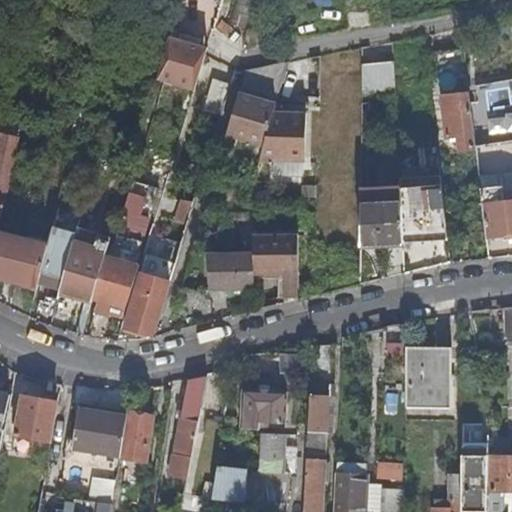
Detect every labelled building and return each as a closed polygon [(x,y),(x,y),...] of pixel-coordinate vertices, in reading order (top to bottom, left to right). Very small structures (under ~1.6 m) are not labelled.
[(166,82),(192,92),(204,47),(178,40),(166,82)] [(435,53),(440,92),(442,91),(469,88),(465,50),(435,53)] [(246,71),(246,82),(282,92),(290,62),(246,71)] [(229,137),(266,147),(277,111),(279,102),(282,92),(246,82),(243,92),(242,91),(229,137)] [(229,90),(213,85),(204,114),(220,119),(229,90)] [(469,88),(442,91),(445,112),(472,110),(469,88)] [(459,152),(476,150),(472,110),(445,112),(444,113),(447,138),(457,137),(459,152)] [(266,147),(263,160),(309,161),(310,111),(277,111),(266,147)] [(0,206),(4,208),(11,174),(10,174),(16,145),(0,141),(0,206)] [(400,192),(400,195),(442,192),(440,178),(400,180),(400,192)] [(138,216),(149,220),(157,193),(158,190),(134,184),(130,193),(143,197),(138,216)] [(481,189),(482,199),(505,197),(504,186),(481,189)] [(360,194),(360,209),(401,206),(400,195),(400,192),(360,194)] [(401,206),(403,240),(447,236),(442,192),(400,195),(401,206)] [(123,308),(149,220),(138,216),(143,197),(130,193),(106,270),(98,301),(123,308)] [(482,199),(486,238),(504,236),(504,241),(511,240),(511,195),(505,197),(482,199)] [(360,209),(360,249),(403,246),(403,240),(401,206),(360,209)] [(40,272),(64,279),(72,250),(74,242),(50,236),(47,247),(40,272)] [(253,255),(244,256),(248,277),(283,276),(284,301),(299,300),(297,236),(253,238),(253,255)] [(403,240),(403,246),(448,242),(447,236),(403,240)] [(0,241),(0,280),(8,282),(11,272),(18,246),(0,241)] [(11,272),(8,282),(36,288),(37,285),(40,272),(47,247),(26,241),(25,247),(18,246),(11,272)] [(64,279),(61,290),(94,299),(106,260),(72,250),(64,279)] [(207,295),(251,293),(249,282),(248,277),(244,256),(205,258),(207,295)] [(248,277),(249,282),(278,281),(279,302),(284,301),(283,276),(248,277)] [(124,329),(153,338),(169,286),(141,278),(124,329)] [(0,280),(0,286),(7,288),(8,282),(0,280)] [(8,282),(7,288),(34,295),(36,288),(8,282)] [(511,306),(501,307),(502,338),(511,338),(511,306)] [(407,345),(407,326),(385,332),(384,365),(387,365),(388,371),(403,371),(404,366),(406,366),(407,345)] [(452,346),(407,345),(406,366),(405,404),(451,404),(452,346)] [(337,346),(314,349),(311,386),(335,383),(337,346)] [(307,377),(307,358),(283,358),(283,376),(307,377)] [(187,480),(207,379),(189,383),(170,477),(187,480)] [(327,386),(311,388),(308,434),(327,435),(330,392),(327,386)] [(288,425),(289,393),(244,392),(243,430),(262,431),(262,424),(288,425)] [(0,452),(10,397),(0,395),(0,452)] [(23,397),(19,414),(14,437),(51,443),(58,403),(23,397)] [(120,459),(127,417),(80,409),(73,451),(120,459)] [(154,418),(127,413),(127,417),(120,459),(145,464),(154,418)] [(262,433),(260,471),(283,473),(285,434),(262,433)] [(463,511),(486,511),(486,491),(487,457),(487,443),(463,443),(463,474),(463,511)] [(508,491),(508,511),(511,511),(511,458),(487,457),(486,491),(508,491)] [(322,511),(326,461),(307,460),(306,475),(303,511),(322,511)] [(367,466),(336,464),(336,475),(366,477),(367,466)] [(260,471),(218,467),(213,498),(288,504),(290,473),(283,473),(260,471)] [(462,511),(463,511),(463,474),(449,475),(449,508),(433,508),(433,511),(462,511)] [(364,511),(366,477),(336,475),(333,511),(364,511)] [(403,511),(404,490),(384,489),(384,511),(403,511)] [(486,491),(486,511),(508,511),(508,491),(486,491)]
